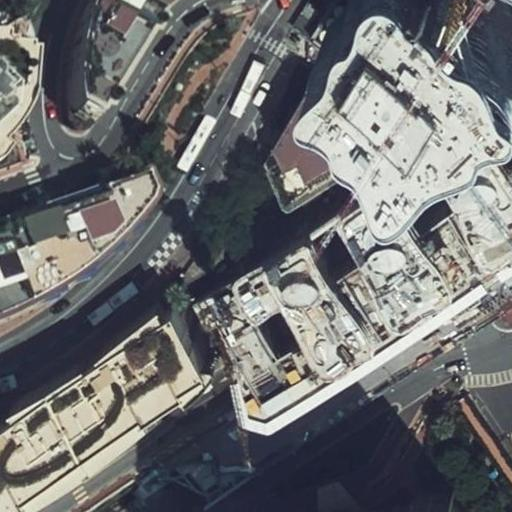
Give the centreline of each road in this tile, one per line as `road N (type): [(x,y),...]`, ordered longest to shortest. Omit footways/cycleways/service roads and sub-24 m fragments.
road 1 (primary): [(38,511),(511,195)]
road 2 (tertiary): [(0,355),(67,318),(122,267),(290,0)]
road 3 (tertiary): [(475,314),(415,344),(158,511)]
road 4 (tertiary): [(213,511),(434,368),(492,357)]
road 5 (residential): [(77,158),(99,147),(205,0)]
road 6 (residential): [(64,0),(42,95),(50,139),(77,158)]
